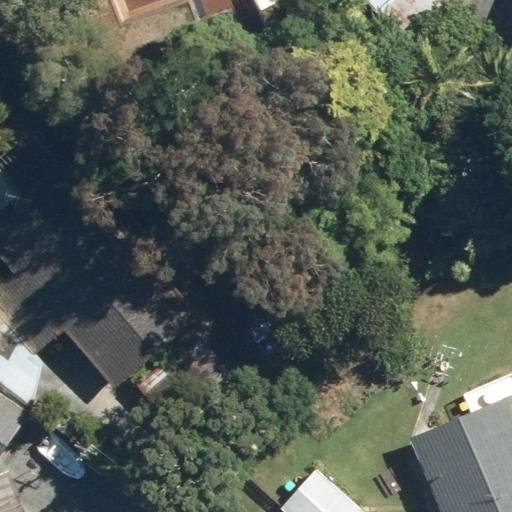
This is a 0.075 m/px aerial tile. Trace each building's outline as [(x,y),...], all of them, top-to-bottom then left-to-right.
[(348,0),(397,52),(452,0),(348,0)] [(127,371),(182,326),(192,319),(51,163),(0,210),(0,272),(2,274),(0,276),(0,336),(25,364),(55,336),(104,389),(127,371)] [(182,326),(127,371),(182,434),(235,388),(182,326)] [(429,511),(511,511),(511,372),(457,398),(464,414),(399,441),(429,511)] [(0,453),(22,418),(0,404),(0,453)] [(276,511),(357,511),(313,471),(276,511)] [(0,511),(18,511),(3,474),(0,475),(0,511)]
